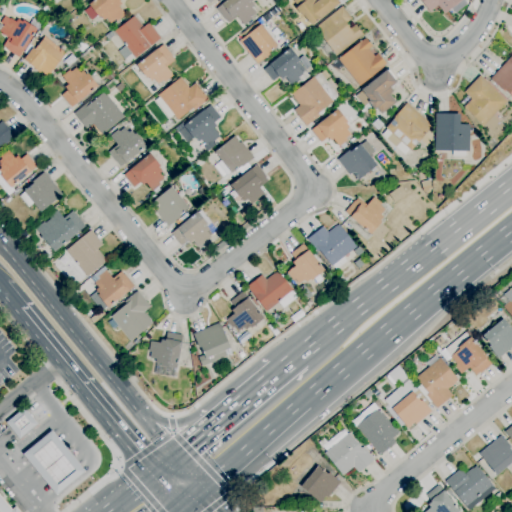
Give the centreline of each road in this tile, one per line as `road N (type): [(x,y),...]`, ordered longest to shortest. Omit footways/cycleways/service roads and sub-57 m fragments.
road 1 (residential): [(171,0),(318,194),(187,295),(59,138),(0,84)]
road 2 (trunk): [(305,401),(511,230)]
road 3 (secondary): [(130,406),(0,242)]
road 4 (residential): [(368,508),(511,388)]
road 5 (trunk): [(424,257),(298,355)]
